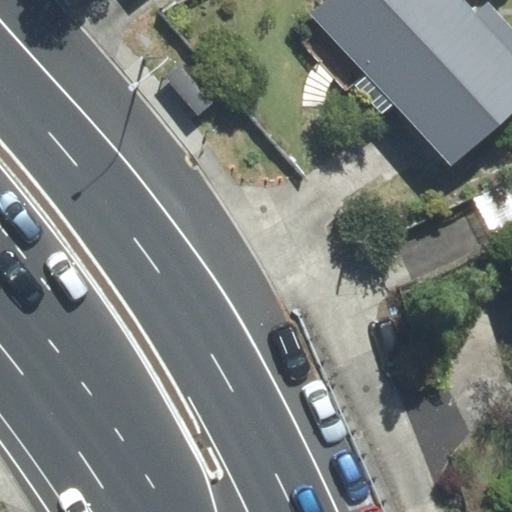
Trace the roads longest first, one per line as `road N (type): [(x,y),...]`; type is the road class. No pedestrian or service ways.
road 1 (primary): [(0,79),(128,227),(228,373),(253,511)]
road 2 (primary): [(175,511),(102,434),(0,301)]
